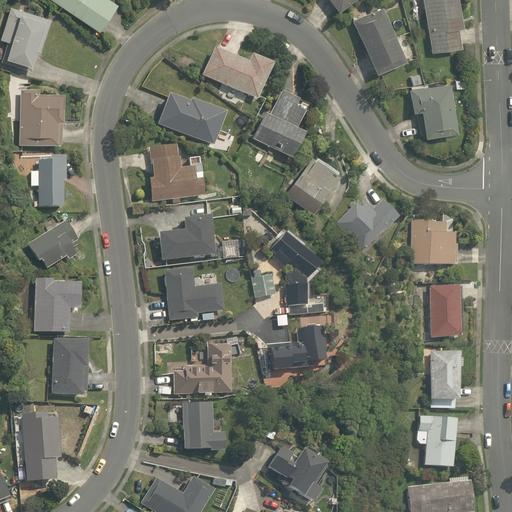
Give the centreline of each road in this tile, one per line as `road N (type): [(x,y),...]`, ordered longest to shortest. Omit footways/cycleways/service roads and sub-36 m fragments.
road 1 (residential): [(204,5),(147,36),(124,64),(111,99),(106,164),(129,392),(111,466),(71,511)]
road 2 (residential): [(501,190),(431,186),(408,175),(305,34),(261,9),(204,5)]
road 3 (residential): [(501,190),(511,503)]
road 4 (residential): [(495,0),(501,190)]
